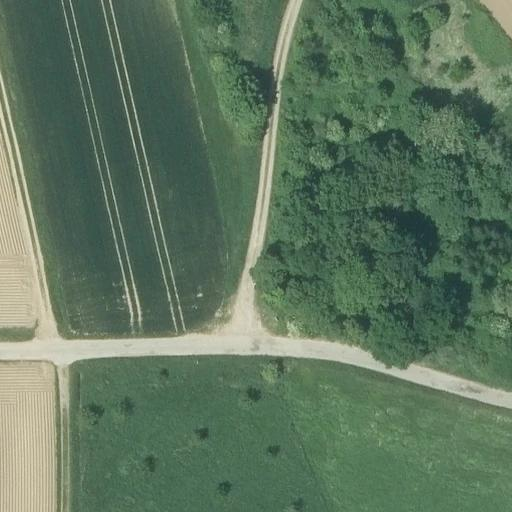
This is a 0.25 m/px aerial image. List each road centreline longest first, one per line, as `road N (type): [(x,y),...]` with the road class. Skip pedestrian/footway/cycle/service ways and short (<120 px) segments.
road 1 (unclassified): [(0,354),(312,352),(511,401)]
road 2 (track): [(238,353),(278,68),(298,0)]
road 3 (track): [(0,69),(53,354)]
road 4 (track): [(63,353),(64,511)]
